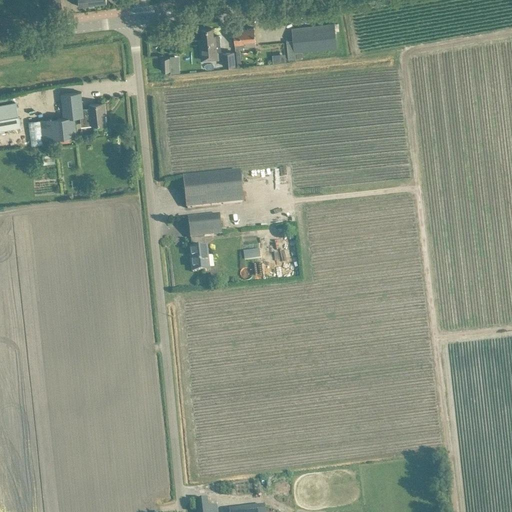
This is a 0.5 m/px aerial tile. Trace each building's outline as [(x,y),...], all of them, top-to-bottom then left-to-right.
[(60,0),(45,0),(47,11),(62,9),(60,0)] [(286,41),(288,60),(302,58),(301,52),(337,48),(334,24),(292,28),(293,40),(286,41)] [(202,40),(200,40),(202,60),(217,58),(217,51),(220,51),(219,35),(215,36),(213,36),(212,28),(201,29),(202,40)] [(234,30),(235,50),(243,49),(243,47),(256,46),(254,28),(234,30)] [(233,52),(222,53),(223,66),(234,65),(233,52)] [(170,70),(169,57),(161,57),(162,71),(170,70)] [(40,120),(41,130),(42,139),(53,139),(60,138),(60,143),(71,142),(70,137),(76,136),(74,117),(80,117),(81,125),(92,124),(105,123),(104,111),(105,110),(105,103),(89,104),(90,108),(83,109),(81,92),(61,94),(64,117),(40,120)] [(0,129),(21,125),(16,101),(0,103),(0,129)] [(45,156),(47,167),(59,165),(57,154),(45,156)] [(184,177),(187,208),(243,202),(240,171),(184,177)] [(286,172),(247,173),(247,182),(287,181),(286,172)] [(222,235),(220,215),(188,218),(190,238),(192,238),(193,248),(190,248),(193,272),(210,270),(207,246),(204,247),(203,237),(222,235)] [(244,252),(243,252),(244,260),(245,260),(260,258),(259,250),(244,252)] [(196,510),(196,511),(217,511),(217,506),(208,507),(207,499),(196,500),(197,510),(196,510)]
